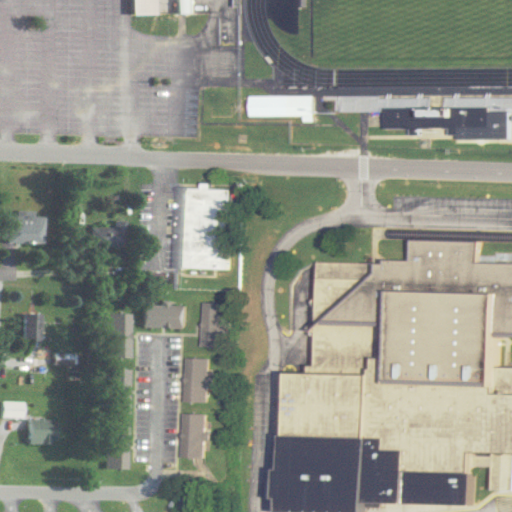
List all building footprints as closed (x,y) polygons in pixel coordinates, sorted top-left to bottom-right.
[(129,0),(130,15),(154,15),(153,0),(129,0)] [(195,0),(175,0),(175,13),(196,13),(195,0)] [(307,116),(307,122),(318,122),(318,96),(253,96),(253,116),(307,116)] [(495,129),(495,107),(389,107),(389,130),(495,129)] [(238,190),(218,190),(218,184),(209,184),(208,190),(182,189),(179,269),(235,271),(238,190)] [(42,213),(5,213),(5,244),(42,244),(42,213)] [(125,247),(125,221),(112,221),(112,227),(89,227),(89,247),(125,247)] [(292,511),(378,511),(379,504),(481,506),(482,474),(485,474),(485,467),(499,467),(499,491),(511,491),(511,265),(488,265),(488,243),(421,242),(421,261),(318,260),(316,373),(298,373),(297,435),(293,435),(293,470),(289,470),(288,500),(292,500),(292,511)] [(203,347),(227,347),(227,302),(203,302),(203,347)] [(187,328),(187,304),(142,304),(142,328),(187,328)] [(131,313),(107,313),(107,357),(131,357),(131,313)] [(21,340),(40,340),(40,314),(21,314),(21,340)] [(188,358),(188,403),(212,403),(212,358),(188,358)] [(128,414),(128,370),(107,370),(107,414),(128,414)] [(21,402),(0,402),(0,418),(21,418),(21,402)] [(211,459),(211,414),(187,414),(187,459),(211,459)] [(26,420),(26,444),(55,444),(55,420),(26,420)] [(126,425),(103,425),(103,469),(126,469),(126,425)]
